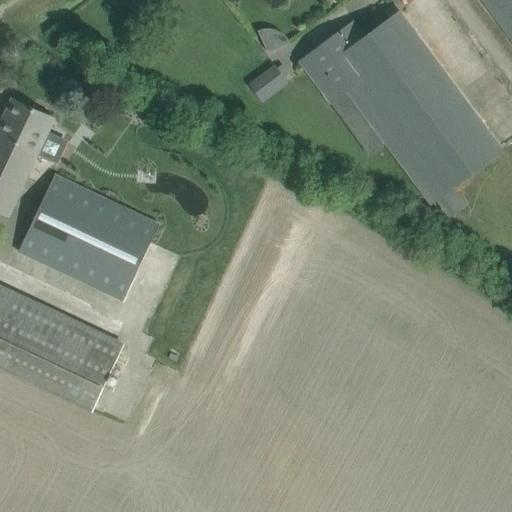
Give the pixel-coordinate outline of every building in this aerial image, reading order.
[(511,0),(484,0),(511,37),(511,0)] [(505,150),(395,4),(385,11),(388,16),(364,33),(354,20),(299,60),(370,156),(385,145),(430,205),(436,201),(449,219),(465,207),(452,190),(505,150)] [(262,49),(286,45),(283,26),(259,30),(262,49)] [(288,83),(284,78),(290,74),(283,64),(277,68),(275,66),(250,86),(262,102),(288,83)] [(13,100),(0,128),(0,212),(8,216),(37,155),(58,165),(59,164),(57,163),(59,159),(60,160),(66,147),(64,146),(66,142),(47,133),(53,119),(13,100)] [(20,251),(123,300),(159,224),(56,174),(20,251)] [(238,192),(219,222),(238,234),(257,203),(238,192)] [(245,386),(317,207),(280,193),(208,372),(245,386)] [(0,286),(0,360),(96,405),(124,345),(0,286)] [(198,333),(209,297),(184,290),(173,326),(198,333)]
